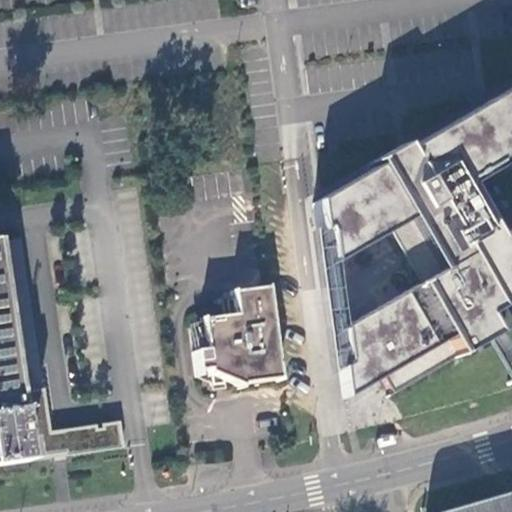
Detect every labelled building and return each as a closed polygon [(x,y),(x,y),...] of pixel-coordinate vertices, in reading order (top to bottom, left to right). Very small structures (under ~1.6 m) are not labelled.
[(511,160),(511,88),(311,204),(315,234),(321,233),(327,267),(383,235),(413,288),(348,325),(389,396),(482,343),(490,338),(480,320),(506,306),(510,230),(490,242),(461,191),(511,160)] [(274,382),(262,289),(227,294),(228,299),(218,300),(219,309),(222,309),(223,318),(196,321),(200,352),(189,353),(192,373),(202,372),(203,378),(206,377),(208,386),(220,385),(219,382),(225,384),(237,389),(239,386),(274,382)] [(0,320),(0,464),(24,461),(24,459),(49,455),(46,433),(40,388),(10,393),(0,320)] [(511,392),(511,371),(490,338),(482,343),(505,385),(511,392)] [(58,430),(58,431),(61,453),(62,456),(119,448),(116,422),(58,430)] [(46,433),(49,455),(61,453),(58,431),(46,433)] [(397,445),(395,437),(378,442),(380,450),(397,445)] [(511,511),(511,491),(441,511),(511,511)]
